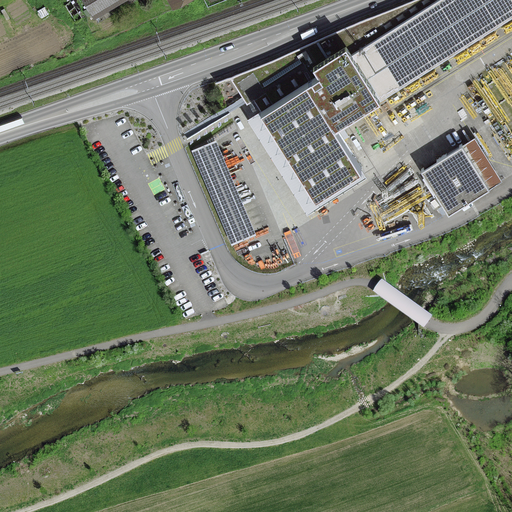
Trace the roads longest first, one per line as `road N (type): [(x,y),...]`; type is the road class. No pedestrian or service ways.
road 1 (primary): [(369,0),(0,135)]
road 2 (track): [(0,371),(241,316),(350,282),(376,285)]
